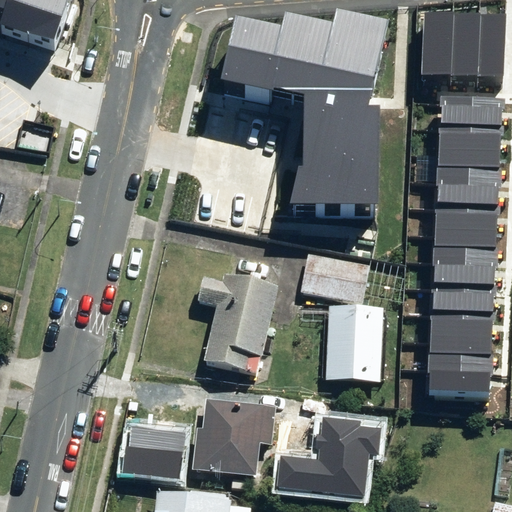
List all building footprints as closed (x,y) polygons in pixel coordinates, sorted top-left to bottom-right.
[(40,0),(8,0),(0,24),(29,33),(40,0)] [(8,0),(0,0),(0,14),(3,15),(8,0)] [(71,0),(40,0),(29,33),(56,43),(71,0)] [(380,105),(368,105),(390,20),(355,12),(337,8),(335,14),(333,22),(308,16),(285,11),(283,19),(282,25),(260,21),(235,15),(233,23),(221,79),(273,90),(273,87),(304,94),(303,166),(298,165),(290,203),(379,203),(380,105)] [(425,11),(422,75),(502,78),(505,15),(425,11)] [(489,398),(503,98),(441,95),(427,395),(489,398)] [(370,270),(308,257),(300,295),(362,308),(370,270)] [(278,291),(224,278),(222,287),(202,282),(196,305),(216,310),(203,365),(256,378),(278,291)] [(383,313),(329,310),(325,385),(380,388),(383,313)] [(276,412),(206,403),(202,433),(197,432),(192,473),(256,481),(260,447),(271,449),(276,412)] [(279,456),(277,487),(363,495),(367,452),(374,453),(376,428),(360,426),(361,421),(324,418),(320,460),(279,456)] [(130,428),(124,472),(180,479),(186,434),(130,428)] [(236,511),(237,506),(160,498),(158,511),(236,511)]
